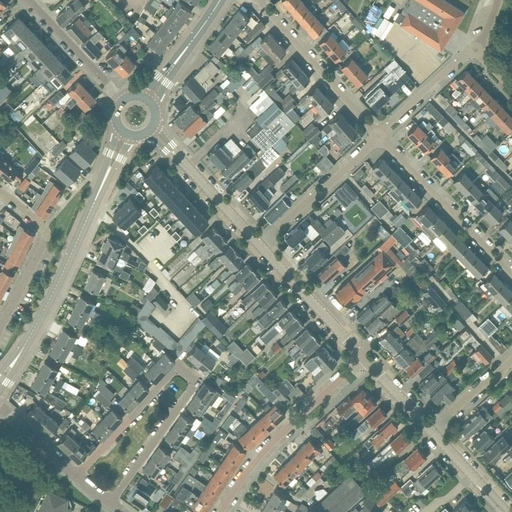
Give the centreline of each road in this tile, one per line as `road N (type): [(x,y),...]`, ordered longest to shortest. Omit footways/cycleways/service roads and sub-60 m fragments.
road 1 (residential): [(110,504),(193,385),(183,371),(174,370),(76,478)]
road 2 (residential): [(363,358),(251,466),(221,511)]
road 3 (tertiary): [(16,359),(105,181)]
road 4 (residential): [(378,136),(511,274)]
road 5 (residential): [(378,136),(256,1)]
road 6 (residential): [(378,136),(260,245)]
road 7 (tertiary): [(363,358),(260,245)]
road 8 (residential): [(27,0),(121,100)]
road 9 (residential): [(470,48),(378,136)]
